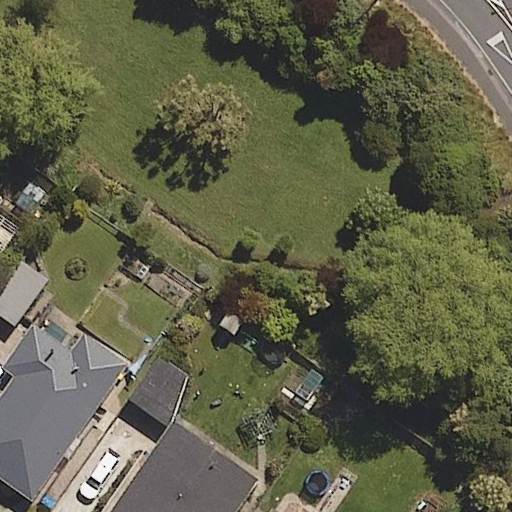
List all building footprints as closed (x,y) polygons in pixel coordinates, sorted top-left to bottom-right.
[(0,255),(21,224),(0,209),(0,255)] [(45,279),(15,258),(0,279),(0,316),(13,325),(45,279)] [(66,354),(30,328),(2,367),(13,376),(0,394),(0,480),(28,500),(124,366),(80,334),(66,354)] [(325,374),(282,347),(266,373),(309,400),(325,374)] [(191,378),(155,357),(128,402),(165,423),(191,378)] [(232,511),(254,481),(170,423),(108,511),(232,511)] [(302,453),(281,478),(305,498),(326,473),(302,453)]
